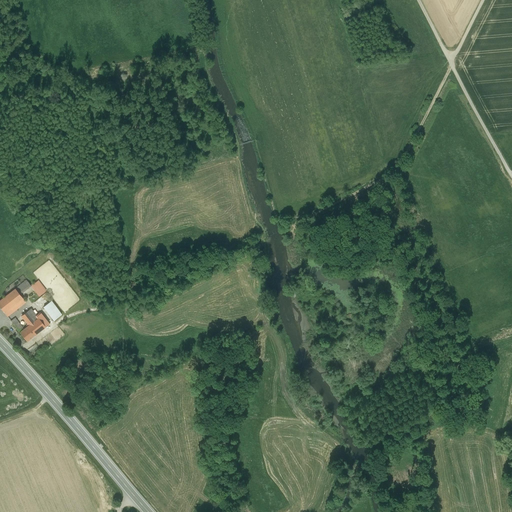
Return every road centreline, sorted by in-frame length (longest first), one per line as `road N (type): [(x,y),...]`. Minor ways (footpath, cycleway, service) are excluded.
road 1 (track): [(484,0),(398,171),(287,227)]
road 2 (track): [(69,317),(132,305),(262,240)]
road 3 (secondary): [(0,342),(133,495)]
road 4 (unclassified): [(419,0),(511,175)]
